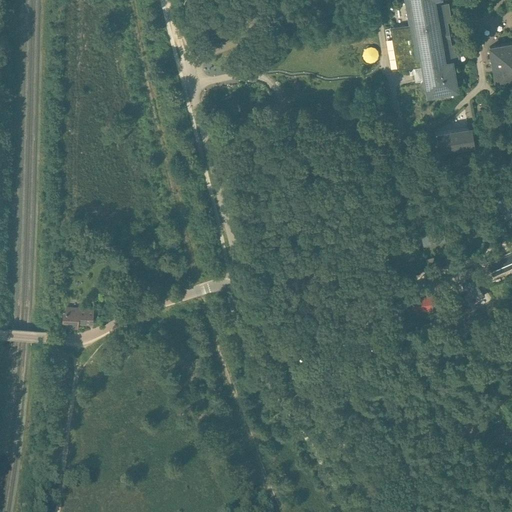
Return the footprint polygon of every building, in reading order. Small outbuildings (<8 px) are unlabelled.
[(423,65),(425,79),(422,79),(420,82),(422,90),(424,92),(427,90),(428,94),(456,89),(452,62),(457,61),(455,44),(450,45),(447,21),(450,21),(447,3),(441,4),(440,0),(404,0),(409,24),(389,28),(397,70),(423,65)] [(511,43),(489,47),(496,85),(511,82),(511,43)] [(368,63),(380,56),(373,44),(361,51),(368,63)] [(208,75),(234,73),(233,61),(207,62),(208,75)] [(468,127),(437,131),(440,150),(471,145),(468,127)] [(511,197),(509,193),(495,203),(506,219),(511,215),(511,197)] [(487,233),(482,215),(464,220),(468,238),(487,233)] [(503,223),(497,224),(499,233),(505,232),(503,223)] [(443,229),(421,233),(423,244),(446,240),(443,229)] [(407,238),(395,242),(401,258),(413,254),(407,238)] [(74,264),(75,254),(67,251),(64,259),(64,265),(74,264)] [(491,263),(488,264),(493,274),(511,266),(511,255),(511,254),(491,263)] [(120,267),(127,275),(132,270),(126,262),(120,267)] [(462,284),(470,296),(481,289),(473,277),(462,284)] [(435,294),(411,297),(413,311),(437,307),(435,294)] [(66,307),(66,313),(64,312),(63,322),(67,323),(67,327),(77,328),(78,323),(92,325),(94,309),(86,308),(66,307)] [(452,416),(435,417),(435,424),(452,423),(452,416)]
